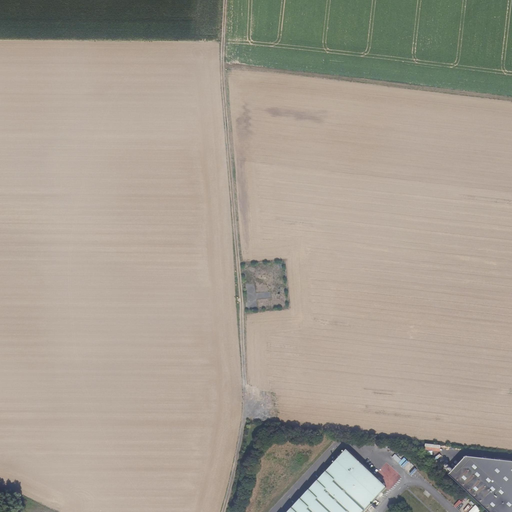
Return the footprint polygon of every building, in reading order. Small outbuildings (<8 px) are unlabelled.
[(365,511),(388,488),(348,451),(290,511),(365,511)] [(435,458),(440,463),(446,458),(441,453),(435,458)] [(404,457),(401,460),(395,454),(392,457),(403,468),(409,462),(404,457)] [(452,475),(491,511),(511,511),(511,461),(469,456),(452,475)] [(390,488),(401,478),(387,463),(376,474),(390,488)]
